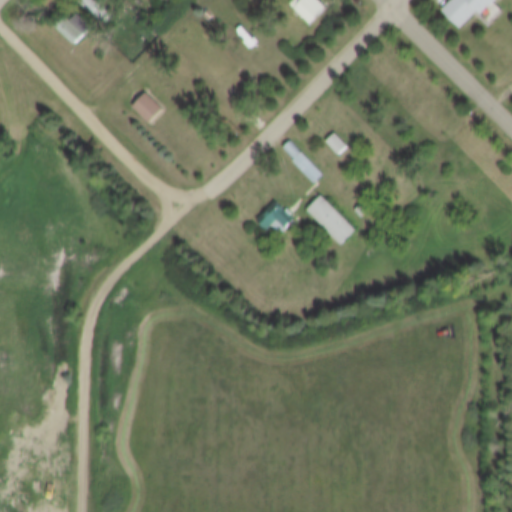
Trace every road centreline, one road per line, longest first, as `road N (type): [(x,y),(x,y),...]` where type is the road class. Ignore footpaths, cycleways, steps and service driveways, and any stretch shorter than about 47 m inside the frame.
road 1 (residential): [(408,0),(190,214)]
road 2 (residential): [(0,31),(139,175),(190,214)]
road 3 (residential): [(511,129),(382,0)]
